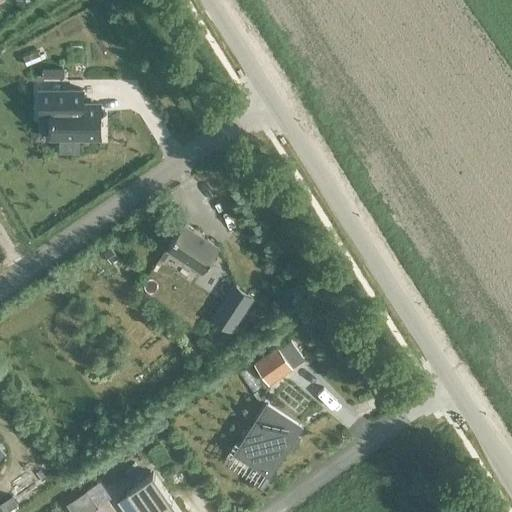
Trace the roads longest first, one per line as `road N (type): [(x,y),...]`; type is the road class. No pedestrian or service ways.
road 1 (tertiary): [(455,388),(272,97)]
road 2 (residential): [(272,97),(0,292)]
road 3 (residential): [(455,388),(274,511)]
